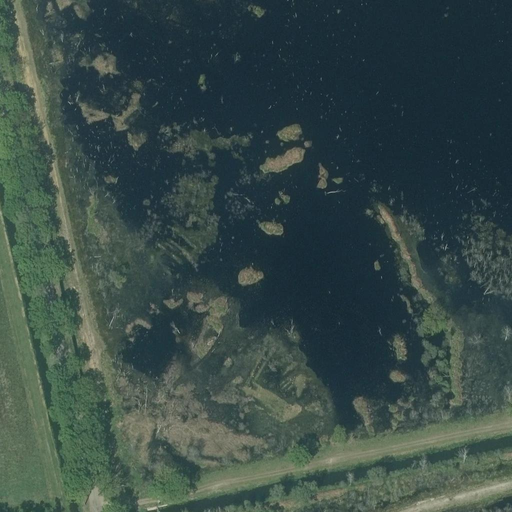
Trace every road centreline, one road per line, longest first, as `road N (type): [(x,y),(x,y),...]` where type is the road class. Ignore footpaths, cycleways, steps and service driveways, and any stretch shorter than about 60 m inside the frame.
road 1 (unclassified): [(102,511),(0,85)]
road 2 (track): [(511,430),(143,511)]
